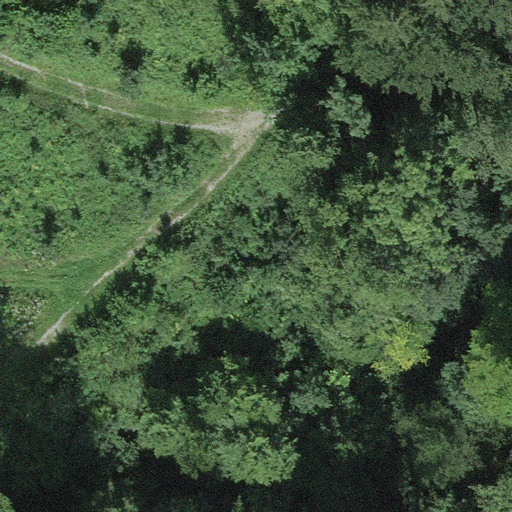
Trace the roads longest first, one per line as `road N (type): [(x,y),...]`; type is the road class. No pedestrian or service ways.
road 1 (track): [(511,30),(254,130),(116,106),(0,60)]
road 2 (track): [(0,376),(92,284),(189,211),(254,130)]
